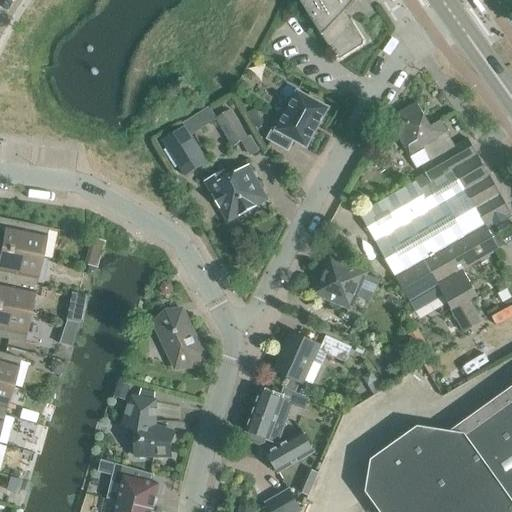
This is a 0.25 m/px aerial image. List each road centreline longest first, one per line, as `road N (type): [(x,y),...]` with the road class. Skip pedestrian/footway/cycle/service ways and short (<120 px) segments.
road 1 (residential): [(236,328),(177,241),(76,186),(0,175)]
road 2 (residential): [(236,328),(254,310),(344,142)]
road 3 (residential): [(192,511),(236,328)]
